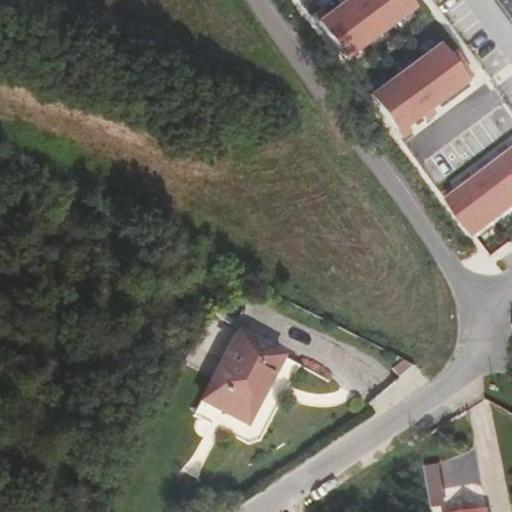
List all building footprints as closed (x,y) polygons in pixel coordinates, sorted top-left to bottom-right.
[(322,8),(312,15),(344,58),(414,6),(410,0),(338,0),(340,3),(326,13),(322,8)] [(439,43),(369,94),(401,137),(411,130),(407,125),(420,114),(425,120),(435,113),(430,107),(467,80),(439,43)] [(454,187),(444,195),(476,237),(511,210),(511,148),(509,145),(501,152),(505,158),(495,165),(491,159),(481,166),(486,172),(477,179),(472,173),(463,180),(468,186),(458,193),(454,187)] [(243,333),(226,322),(213,345),(224,352),(201,394),(245,418),(253,404),(255,405),(281,354),(243,333)] [(434,462),(421,464),(426,489),(438,488),(434,462)]
